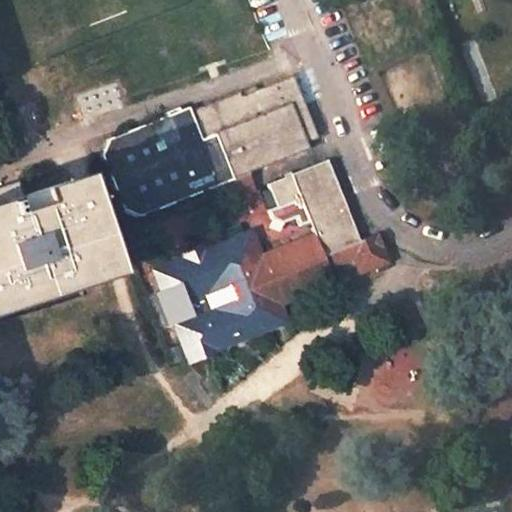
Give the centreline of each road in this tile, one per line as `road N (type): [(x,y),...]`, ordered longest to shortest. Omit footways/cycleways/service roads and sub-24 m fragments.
road 1 (residential): [(297,0),(367,178)]
road 2 (residential): [(511,233),(489,246),(429,247),(396,231),(367,178)]
